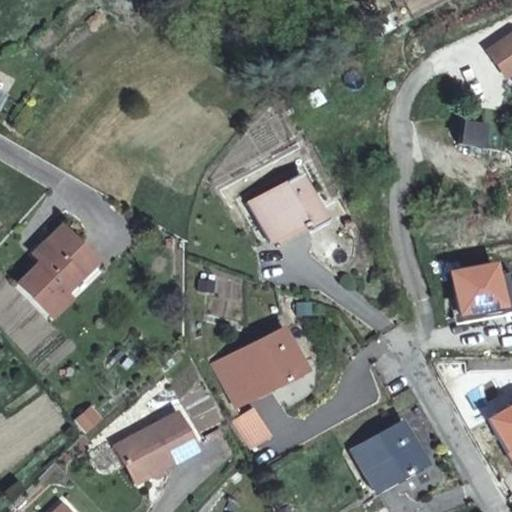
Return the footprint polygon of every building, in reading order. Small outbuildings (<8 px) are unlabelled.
[(511,29),(485,49),(503,75),(511,68),(511,29)] [(506,114),(463,107),(460,122),(456,143),(500,151),(506,114)] [(324,219),(299,173),(247,202),(268,241),(298,225),(299,227),(305,224),(308,228),(324,219)] [(39,258),(17,281),(52,315),(70,296),(65,290),(96,258),(60,223),(42,241),(49,248),(39,258)] [(31,252),(39,258),(49,248),(42,241),(31,252)] [(65,290),(70,296),(74,299),(105,267),(96,258),(65,290)] [(487,262),(445,274),(457,317),(511,301),(511,292),(505,267),(490,271),(487,262)] [(286,382),(306,373),(286,328),(216,361),(234,402),(284,379),(286,382)] [(511,401),(487,415),(511,454),(511,401)] [(86,433),(97,422),(86,408),(74,418),(86,433)] [(232,423),(247,451),(269,439),(254,411),(232,423)] [(174,412),(113,445),(133,483),(195,450),(174,412)] [(399,419),(349,447),(371,487),(402,471),(402,472),(422,461),(399,419)]
